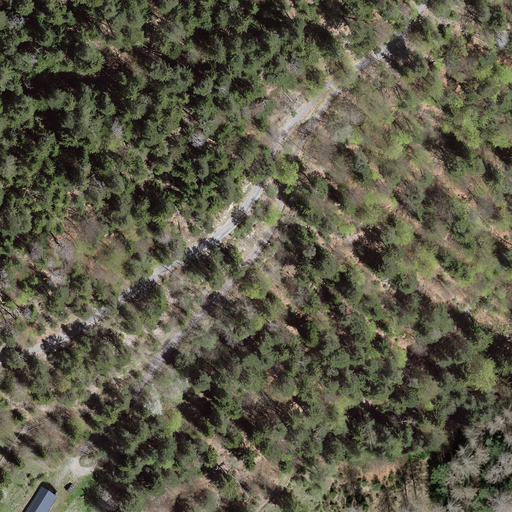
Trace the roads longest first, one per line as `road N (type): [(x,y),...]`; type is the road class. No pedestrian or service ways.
road 1 (track): [(0,359),(87,322),(218,234),(242,213),(294,120),(320,92),(344,84),(385,50),(428,0)]
road 2 (track): [(344,84),(290,167),(268,237),(173,342),(127,409),(78,453)]
